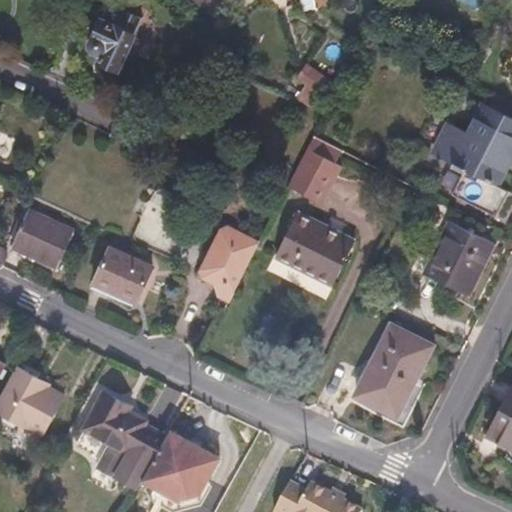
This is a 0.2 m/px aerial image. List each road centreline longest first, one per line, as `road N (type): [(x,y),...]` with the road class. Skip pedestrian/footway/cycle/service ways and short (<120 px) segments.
road 1 (residential): [(419,472),(0,275)]
road 2 (residential): [(419,472),(511,289)]
